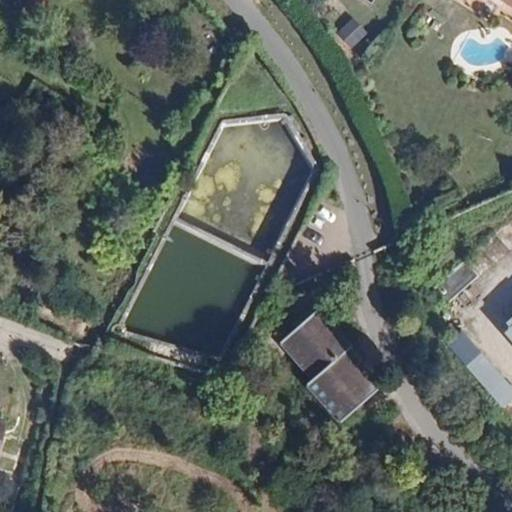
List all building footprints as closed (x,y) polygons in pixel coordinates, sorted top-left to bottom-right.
[(356,46),(369,32),(355,19),(342,33),(356,46)] [(451,297),(476,275),(466,263),(441,286),(451,297)] [(377,390),(356,366),(344,352),(349,347),(319,311),(280,342),(311,378),(306,383),(339,421),(377,390)] [(344,352),(356,366),(362,362),(349,347),(344,352)] [(503,406),(511,396),(511,384),(478,351),(463,366),(503,406)]
